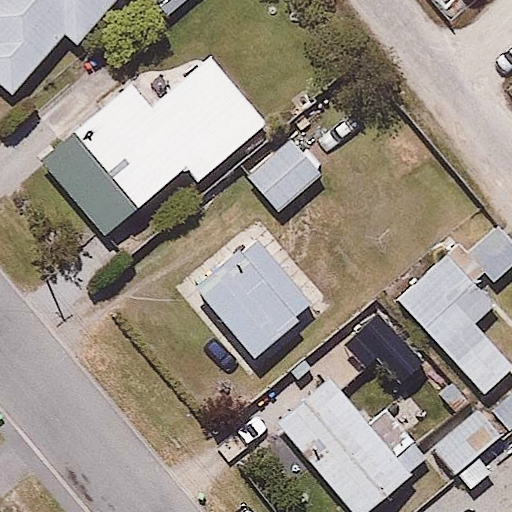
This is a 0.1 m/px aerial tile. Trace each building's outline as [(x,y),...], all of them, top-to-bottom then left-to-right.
[(0,0),(0,96),(3,99),(57,39),(71,51),(115,0),(0,0)] [(183,0),(150,0),(164,16),(183,0)] [(32,163),(97,234),(179,160),(197,181),(261,131),(204,60),(140,109),(121,87),(32,163)] [(438,149),(408,115),(378,141),(408,176),(438,149)] [(317,177),(288,142),(244,176),(272,216),(317,177)] [(511,270),(511,240),(491,217),(391,307),(476,402),(508,371),(476,337),(503,313),(486,294),(511,270)] [(313,308),(251,231),(188,282),(251,358),(313,308)] [(347,271),(324,241),(296,262),(320,292),(347,271)] [(380,375),(413,346),(374,301),(323,345),(345,371),(363,355),(380,375)] [(511,428),(511,386),(506,379),(428,445),(455,476),(511,428)] [(343,406),(323,384),(271,428),(342,511),(357,511),(405,472),(387,451),(400,440),(359,392),(343,406)]
